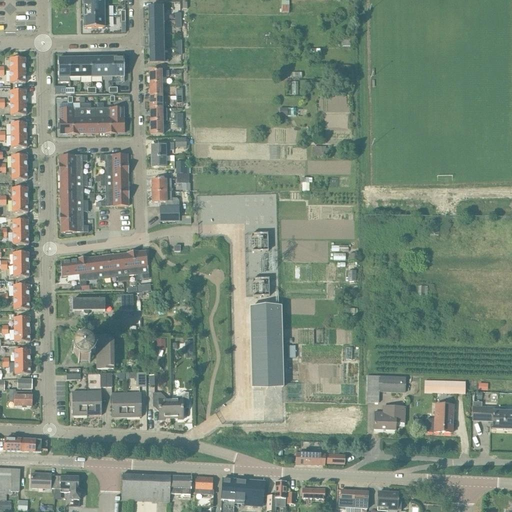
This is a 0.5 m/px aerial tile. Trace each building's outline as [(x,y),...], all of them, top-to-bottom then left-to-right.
[(85,18),(107,17),(107,7),(83,7),(83,14),(85,14),(85,18)] [(148,15),(149,15),(149,22),(163,21),(162,7),(147,8),(148,15)] [(108,28),(107,17),(85,18),(85,21),(84,21),(84,29),(85,29),(108,29),(108,28)] [(148,29),(149,29),(149,35),(163,35),(163,21),(149,22),(148,22),(148,29)] [(148,43),(149,43),(149,49),(163,49),(163,35),(149,35),(148,35),(148,43)] [(148,57),(149,56),(149,63),(163,63),(163,62),(168,62),(168,55),(163,55),(163,49),(149,49),(148,49),(148,57)] [(66,53),(54,53),(55,73),(66,73),(66,53)] [(78,53),(66,53),(66,73),(78,74),(78,53)] [(89,53),(78,53),(78,74),(89,73),(89,53)] [(101,53),(89,53),(89,73),(101,73),(101,53)] [(112,53),(101,53),(101,73),(112,73),(112,53)] [(124,53),(112,53),(112,73),(124,73),(124,53)] [(9,60),(9,72),(25,72),(25,59),(9,60)] [(149,71),(149,83),(162,83),(162,78),(169,78),(169,72),(162,72),(162,71),(149,71)] [(25,84),(25,72),(9,72),(9,84),(25,84)] [(149,83),(149,95),(162,95),(162,83),(149,83)] [(9,92),(9,104),(26,103),(26,92),(9,92)] [(149,95),(149,108),(162,108),(162,95),(149,95)] [(26,116),(26,103),(9,104),(10,116),(26,116)] [(79,109),(72,110),(72,136),(78,136),(78,135),(85,135),(85,104),(84,104),(79,105),(79,109)] [(90,104),(85,104),(85,135),(92,134),(92,135),(98,135),(97,104),(97,109),(90,109),(90,104)] [(103,104),(97,104),(98,135),(98,134),(104,134),(105,135),(110,135),(110,109),(103,109),(103,104)] [(149,108),(150,122),(163,122),(162,108),(149,108)] [(123,109),(110,109),(110,135),(116,135),(116,134),(124,134),(124,129),(125,129),(125,124),(124,124),(124,119),(123,119),(123,109)] [(59,125),(58,125),(58,130),(59,130),(59,135),(67,135),(67,136),(72,136),(72,110),(59,110),(59,120),(59,125)] [(163,136),(163,122),(150,122),(150,136),(163,136)] [(10,124),(10,136),(26,136),(26,124),(10,124)] [(27,148),(26,136),(10,136),(10,149),(27,148)] [(186,138),(175,138),(175,149),(186,148),(186,138)] [(150,146),(150,158),(166,158),(166,152),(173,151),(173,144),(166,144),(166,146),(150,146)] [(10,157),(10,169),(27,168),(27,156),(10,157)] [(128,163),(127,163),(127,156),(99,156),(100,162),(105,162),(105,169),(128,169),(128,163)] [(82,163),(87,162),(86,157),(59,157),(59,164),(58,164),(59,170),(82,170),(82,163)] [(166,163),(166,158),(150,158),(150,169),(165,169),(165,170),(174,170),(174,163),(166,163)] [(185,163),(176,163),(176,175),(188,175),(188,168),(185,168),(185,163)] [(27,181),(27,168),(10,169),(11,181),(27,181)] [(127,175),(128,175),(128,169),(105,169),(105,176),(100,176),(100,177),(100,182),(127,181),(127,175)] [(87,177),(82,177),(82,170),(59,170),(59,176),(60,183),(87,182),(87,177)] [(176,180),(176,185),(187,185),(187,175),(176,175),(176,180)] [(151,180),(151,193),(171,192),(171,188),(171,180),(151,180)] [(128,188),(127,188),(127,181),(100,182),(100,187),(105,187),(105,194),(128,194),(128,188)] [(82,188),(87,188),(87,183),(87,182),(60,183),(60,189),(59,189),(59,195),(82,195),(82,188)] [(11,189),(11,201),(27,200),(27,189),(11,189)] [(179,207),(178,207),(178,201),(177,199),(171,199),(171,192),(151,193),(151,204),(160,203),(160,208),(159,208),(159,223),(179,223),(179,207)] [(128,200),(128,194),(105,194),(105,201),(100,202),(100,203),(100,208),(128,207),(128,200)] [(87,202),(82,202),(82,195),(59,195),(59,201),(60,201),(60,208),(87,207),(87,202)] [(28,213),(27,200),(11,201),(11,213),(28,213)] [(82,213),(87,213),(87,207),(60,208),(60,215),(59,215),(59,220),(83,220),(82,213)] [(88,227),(83,227),(83,220),(59,220),(59,226),(60,226),(60,234),(65,233),(65,234),(71,234),(71,233),(88,233),(88,227)] [(11,221),(12,234),(28,233),(28,221),(11,221)] [(28,246),(28,233),(12,234),(12,246),(28,246)] [(143,280),(148,279),(145,252),(138,253),(138,252),(132,253),(135,276),(142,275),(143,280)] [(12,254),(12,266),(29,265),(29,253),(12,254)] [(128,277),(135,276),(132,253),(126,254),(120,255),(123,282),(128,282),(128,277)] [(120,255),(113,256),(113,255),(107,256),(110,279),(117,278),(118,283),(123,282),(120,255)] [(103,280),(110,279),(107,256),(101,257),(95,258),(98,285),(103,285),(103,280)] [(95,258),(88,259),(88,258),(82,259),(85,287),(86,287),(85,282),(97,281),(97,285),(98,285),(95,258)] [(80,288),(85,287),(82,259),(76,260),(76,261),(61,262),(60,262),(60,278),(61,278),(78,275),(80,286),(80,288)] [(29,278),(29,265),(12,266),(12,278),(29,278)] [(355,271),(347,272),(347,282),(356,281),(355,271)] [(12,286),(13,298),(29,298),(29,286),(12,286)] [(120,296),(120,312),(133,312),(132,296),(120,296)] [(29,311),(29,298),(13,298),(13,311),(29,311)] [(83,312),(83,313),(83,314),(84,315),(85,316),(86,316),(87,316),(88,315),(88,314),(88,312),(105,312),(104,300),(72,300),(72,312),(83,312)] [(279,309),(251,310),(253,387),(281,386),(279,309)] [(13,319),(13,331),(30,331),(30,318),(13,319)] [(30,343),(30,331),(13,331),(13,343),(30,343)] [(95,338),(96,370),(114,370),(113,338),(95,338)] [(165,340),(155,340),(155,350),(165,350),(165,340)] [(72,352),(72,355),(72,356),(73,358),(75,361),(76,362),(78,363),(79,364),(81,364),(84,365),(86,364),(88,364),(90,362),(92,361),(92,360),(94,358),(94,356),(94,354),(95,353),(94,351),(94,349),(93,348),(92,347),(91,346),(90,344),(89,344),(87,343),(85,342),(82,342),(80,343),(78,343),(76,345),(75,345),(74,347),(73,349),(72,350),(72,352)] [(14,351),(14,364),(30,364),(30,351),(14,351)] [(30,375),(30,364),(14,364),(14,375),(30,375)] [(135,374),(135,388),(145,388),(145,374),(135,374)] [(365,404),(378,404),(378,393),(404,394),(405,378),(379,377),(366,377),(365,404)] [(18,390),(32,390),(32,381),(18,381),(18,390)] [(424,381),(423,394),(464,395),(465,383),(424,381)] [(13,408),(31,408),(32,393),(15,393),(15,391),(9,391),(8,403),(13,403),(13,408)] [(72,417),(86,416),(86,393),(71,393),(72,417)] [(86,393),(86,416),(101,416),(100,393),(86,393)] [(164,419),(170,419),(170,399),(164,399),(164,398),(160,393),(152,393),(152,407),(158,407),(158,421),(164,420),(164,419)] [(170,399),(170,419),(177,419),(177,420),(182,420),(182,410),(182,407),(188,407),(188,393),(180,393),(175,398),(175,399),(170,399)] [(126,395),(126,418),(141,418),(140,394),(126,395)] [(111,418),(126,418),(126,395),(111,395),(111,418)] [(471,422),(479,422),(492,423),(492,431),(511,431),(511,412),(491,411),(491,408),(479,407),(479,404),(472,403),(471,422)] [(426,420),(425,433),(452,434),(453,407),(434,406),(433,421),(426,420)] [(382,412),(374,412),(373,431),(394,432),(395,424),(404,424),(405,408),(382,408),(382,412)] [(4,439),(3,452),(40,454),(41,441),(4,439)] [(295,464),(295,466),(323,467),(324,467),(324,464),(344,465),(344,458),(344,456),(330,455),(324,455),(308,454),(295,454),(295,464)] [(0,500),(5,501),(6,501),(6,493),(10,493),(19,493),(19,471),(0,469),(0,500)] [(49,490),(55,490),(56,478),(50,477),(50,475),(31,475),(30,490),(49,491),(49,490)] [(130,502),(169,504),(169,495),(174,496),(174,498),(178,497),(178,500),(189,500),(189,496),(190,496),(190,477),(121,475),(121,493),(120,502),(130,502)] [(60,478),(56,478),(55,490),(60,490),(60,491),(68,491),(68,494),(69,494),(69,500),(73,500),(72,508),(79,508),(79,501),(80,491),(77,491),(78,478),(60,477),(60,478)] [(194,496),(194,508),(212,508),(212,506),(212,496),(210,496),(210,491),(211,491),(212,478),(195,478),(194,491),(194,495),(194,496)] [(220,501),(219,511),(233,511),(234,506),(261,508),(263,482),(222,479),(220,501)] [(267,497),(266,508),(266,511),(274,511),(275,508),(284,508),(286,483),(275,482),(274,497),(267,497)] [(301,500),(324,501),(324,490),(301,489),(301,500)] [(338,508),(345,509),(353,509),(354,492),(340,491),(340,501),(338,501),(338,508)] [(354,492),(353,509),(366,510),(367,492),(354,492)] [(286,493),(286,505),(294,506),(294,493),(286,493)] [(377,493),(376,509),(377,509),(387,509),(387,511),(395,511),(396,511),(400,511),(400,507),(401,500),(397,500),(397,495),(397,494),(377,493)] [(18,501),(17,511),(20,511),(26,511),(27,501),(18,501)]
